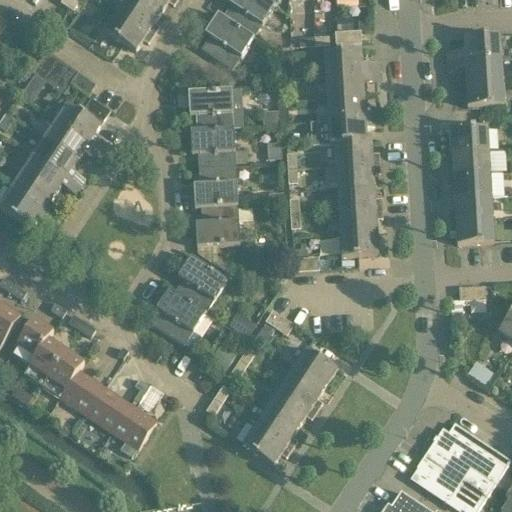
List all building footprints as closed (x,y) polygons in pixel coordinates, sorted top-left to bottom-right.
[(68,0),(64,0),(60,6),(73,14),(78,7),(68,0)] [(136,0),(126,0),(117,14),(153,38),(159,30),(154,26),(161,16),(136,0)] [(136,0),(161,16),(168,5),(173,9),(179,0),(178,0),(136,0)] [(228,0),(234,3),(222,20),(249,38),(257,26),(262,28),(275,9),(281,1),(279,0),(228,0)] [(104,34),(123,47),(135,55),(143,43),(148,46),(153,38),(117,14),(104,34)] [(249,38),(222,20),(218,17),(208,32),(213,35),(201,53),(227,70),(236,57),(241,60),(254,41),(249,38)] [(351,22),(336,23),(336,36),(352,35),(351,22)] [(335,36),(335,49),(361,48),(360,35),(352,35),(336,36),(335,36)] [(464,55),(450,56),(447,56),(447,65),(502,62),(500,39),(463,41),(464,55)] [(315,50),(329,49),(328,40),(314,41),(315,50)] [(300,51),(315,50),(314,41),(299,42),(300,51)] [(324,55),(325,79),(380,76),(379,66),(362,67),(361,53),(324,55)] [(32,77),(43,84),(57,62),(47,55),(32,77)] [(53,91),(68,69),(57,62),(43,84),(53,91)] [(502,62),(447,65),(448,74),(465,73),(465,87),(503,85),(502,62)] [(68,69),(53,91),(64,98),(70,89),(78,76),(68,69)] [(78,76),(70,89),(88,100),(96,88),(78,76)] [(380,76),(325,79),(327,102),(363,100),(363,86),(380,85),(380,76)] [(220,81),(220,92),(233,91),(232,80),(220,81)] [(503,85),(465,87),(467,111),(504,109),(503,85)] [(0,103),(6,107),(13,97),(0,88),(0,103)] [(194,133),(229,132),(228,117),(233,116),(231,92),(187,95),(188,114),(193,114),(194,133)] [(30,107),(34,101),(22,93),(18,99),(30,107)] [(363,100),(327,102),(328,125),(383,121),(382,112),(364,113),(363,100)] [(109,149),(105,146),(95,140),(101,129),(111,115),(91,102),(82,116),(67,107),(55,124),(104,157),(109,149)] [(0,129),(7,134),(15,122),(6,116),(0,125),(0,129)] [(328,125),(310,126),(312,149),(334,148),(334,147),(366,144),(365,132),(382,131),(383,131),(383,121),(328,125)] [(99,165),(104,157),(55,124),(44,142),(78,165),(85,155),(99,165)] [(229,132),(194,133),(190,134),(191,152),(195,152),(196,173),(231,171),(230,155),(234,155),(233,131),(229,132)] [(451,157),(489,154),(487,131),(450,133),(451,157)] [(33,159),(81,191),(87,183),(72,174),(78,165),(44,142),(33,159)] [(334,148),(335,169),(379,167),(378,156),(372,157),(371,143),(366,144),(334,147),(334,148)] [(267,155),(268,163),(280,162),(280,154),(267,155)] [(490,177),(489,154),(451,157),(452,170),(446,170),(446,180),(490,177)] [(286,158),(287,173),(297,172),(296,158),(286,158)] [(22,175),(56,198),(62,190),(76,199),(81,191),(33,159),(22,175)] [(335,169),(337,192),(374,190),(373,177),(379,177),(379,167),(335,169)] [(231,171),(196,173),(198,194),(193,195),(194,212),(198,212),(233,210),(237,210),(236,185),(232,186),(231,171)] [(297,172),(287,173),(288,188),(297,187),(297,172)] [(10,193),(59,225),(64,217),(50,208),(56,198),(22,175),(10,193)] [(491,201),(490,177),(446,180),(447,191),(454,191),(454,203),(491,201)] [(337,192),(338,215),(381,212),(381,202),(375,202),(374,190),(337,192)] [(39,224),(49,230),(53,233),(59,225),(10,193),(0,207),(0,211),(33,233),(39,224)] [(268,207),(284,206),(283,197),(268,198),(268,207)] [(449,216),(449,225),(492,223),(491,201),(454,203),(455,215),(449,216)] [(289,204),(290,219),(299,218),(298,203),(289,204)] [(234,224),(233,210),(198,212),(199,233),(195,233),(196,251),(239,249),(238,223),(234,224)] [(338,215),(340,238),(377,236),(376,223),(382,222),(381,212),(338,215)] [(290,219),(291,233),(300,233),(299,218),(290,219)] [(494,246),(492,223),(449,225),(450,236),(456,235),(456,248),(494,246)] [(377,236),(340,238),(341,261),(378,259),(377,236)] [(186,278),(174,296),(202,314),(210,302),(214,304),(226,285),(191,261),(181,275),(186,278)] [(319,261),(293,263),(294,276),(319,274),(319,261)] [(0,286),(0,289),(4,292),(9,285),(4,281),(0,286)] [(4,292),(10,296),(15,289),(9,285),(4,292)] [(21,293),(15,289),(10,296),(16,300),(21,293)] [(485,304),(485,291),(459,292),(460,305),(485,304)] [(26,296),(21,293),(16,300),(22,304),(26,296)] [(165,311),(153,329),(180,347),(180,346),(191,353),(200,341),(193,336),(206,317),(202,314),(174,296),(170,293),(160,308),(165,311)] [(61,311),(55,307),(50,314),(56,318),(61,311)] [(0,351),(20,322),(1,309),(0,311),(0,351)] [(67,314),(61,311),(56,318),(62,322),(67,314)] [(294,329),(273,314),(265,325),(287,340),(294,329)] [(511,346),(511,314),(498,337),(511,346)] [(256,328),(238,317),(229,330),(247,342),(256,328)] [(74,329),(78,322),(73,318),(68,326),(74,329)] [(10,358),(28,370),(28,371),(48,343),(53,335),(34,322),(10,358)] [(74,329),(79,333),(84,326),(78,322),(74,329)] [(90,330),(84,326),(79,333),(85,337),(90,330)] [(90,330),(85,337),(91,341),(95,334),(90,330)] [(252,345),(263,352),(271,340),(270,339),(260,333),(252,345)] [(28,371),(28,370),(23,378),(41,390),(65,354),(48,343),(28,371)] [(238,355),(225,347),(213,365),(226,374),(238,355)] [(122,352),(118,359),(123,362),(128,355),(122,352)] [(239,364),(247,369),(255,357),(248,352),(239,364)] [(306,352),(293,372),(324,393),(337,373),(306,352)] [(41,390),(59,402),(78,374),(79,374),(84,367),(65,354),(41,390)] [(239,364),(231,377),(239,382),(247,369),(239,364)] [(493,379),(475,366),(467,377),(486,390),(493,379)] [(293,372),(280,391),(317,415),(322,408),(316,404),(324,393),(293,372)] [(78,374),(59,402),(85,420),(104,391),(79,374),(78,374)] [(134,390),(140,394),(145,387),(139,383),(134,390)] [(145,387),(140,394),(133,404),(139,407),(150,390),(145,387)] [(214,402),(222,407),(230,395),(222,390),(214,402)] [(85,420),(111,437),(130,409),(104,391),(85,420)] [(280,391),(267,410),(299,431),(305,421),(310,425),(317,415),(280,391)] [(214,402),(206,415),(214,420),(222,407),(214,402)] [(157,426),(130,409),(111,437),(125,446),(121,453),(132,461),(132,462),(133,462),(157,426)] [(267,410),(255,429),(292,453),(297,445),(292,441),(299,431),(267,410)] [(446,504),(445,506),(446,506),(447,505),(457,511),(478,511),(510,465),(454,428),(448,437),(442,433),(416,472),(418,473),(412,482),(446,504)] [(242,448),(273,469),(281,458),(286,462),(292,453),(255,429),(242,448)] [(511,511),(511,488),(507,496),(505,500),(508,502),(501,511),(511,511)] [(425,511),(401,496),(389,511),(425,511)]
